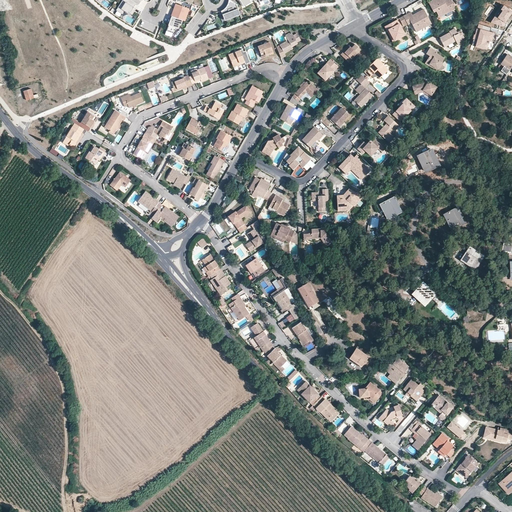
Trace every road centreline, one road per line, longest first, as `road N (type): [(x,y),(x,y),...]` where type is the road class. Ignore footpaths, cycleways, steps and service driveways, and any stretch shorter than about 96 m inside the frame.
road 1 (residential): [(465,498),(362,419),(280,336),(200,221)]
road 2 (tertiary): [(191,293),(332,442),(411,511)]
road 3 (residential): [(200,221),(118,156),(140,117),(265,66),(287,71)]
road 4 (residential): [(243,153),(294,181),(306,179),(402,77),(401,63),(350,27)]
road 5 (residential): [(511,217),(481,186),(448,182),(419,199),(409,231),(428,268),(484,303),(511,306)]
road 6 (track): [(65,511),(62,385),(40,337),(0,289)]
road 7 (tertiary): [(0,113),(155,252)]
road 8 (track): [(132,511),(269,398)]
